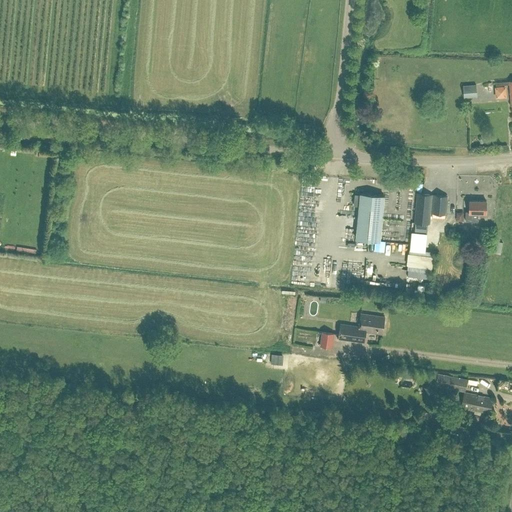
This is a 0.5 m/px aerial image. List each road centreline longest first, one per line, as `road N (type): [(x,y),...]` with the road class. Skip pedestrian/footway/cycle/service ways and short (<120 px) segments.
road 1 (unclassified): [(511,158),(374,160),(0,121)]
road 2 (track): [(0,90),(122,105),(133,0)]
